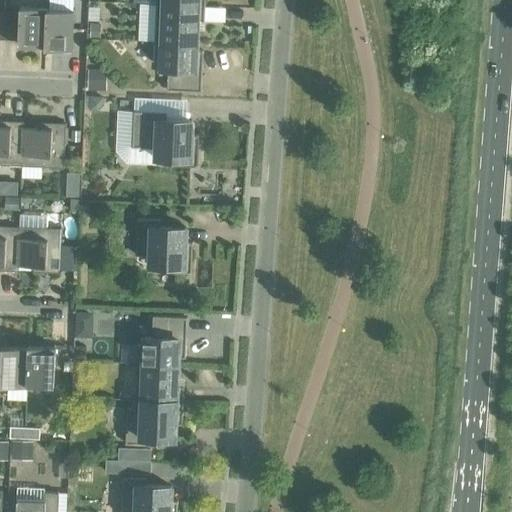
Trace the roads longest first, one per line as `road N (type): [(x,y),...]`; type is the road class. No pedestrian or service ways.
road 1 (residential): [(284,0),(244,511)]
road 2 (primary): [(503,0),(465,511)]
